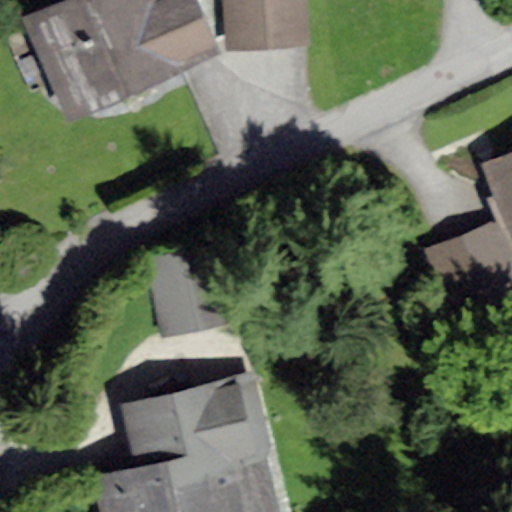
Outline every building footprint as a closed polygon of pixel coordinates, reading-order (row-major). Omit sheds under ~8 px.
[(188,0),(79,0),(34,21),(75,109),(210,47),(188,0)] [(301,0),(227,0),(231,44),(304,39),(301,0)] [(511,157),(487,168),(511,230),(511,157)] [(511,261),(495,224),(431,253),(454,305),(511,280),(511,261)] [(209,246),(152,258),(167,330),(224,318),(209,246)] [(126,405),(142,476),(105,485),(110,511),(272,511),(242,379),(126,405)]
